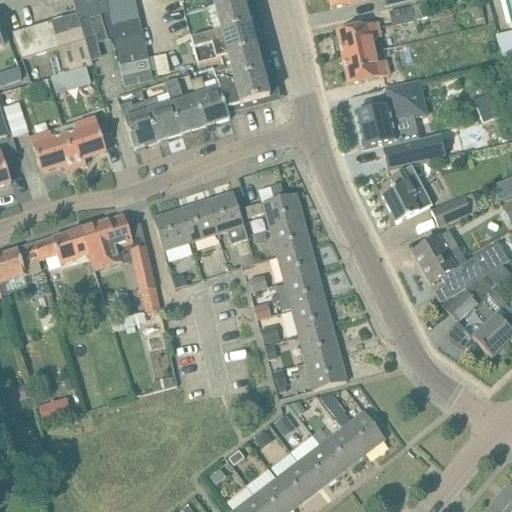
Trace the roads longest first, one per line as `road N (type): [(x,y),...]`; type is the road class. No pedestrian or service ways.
road 1 (unclassified): [(501,427),(462,404),(426,367),(350,232),(308,116)]
road 2 (residential): [(0,216),(211,157),(308,116)]
